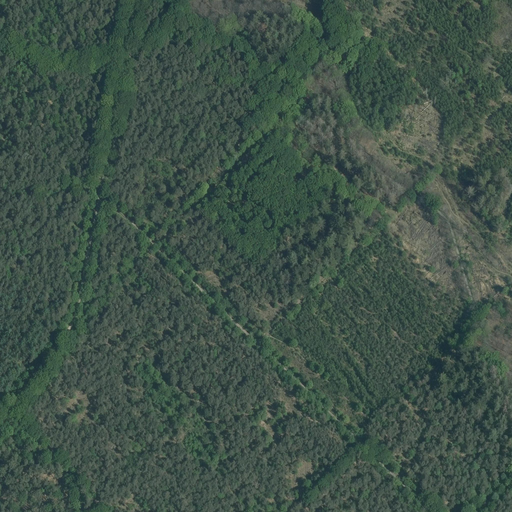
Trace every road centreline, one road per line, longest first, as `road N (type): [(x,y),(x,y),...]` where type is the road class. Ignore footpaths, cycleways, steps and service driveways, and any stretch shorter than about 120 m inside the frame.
road 1 (track): [(8,414),(77,311),(137,0)]
road 2 (track): [(187,0),(243,43),(311,156),(385,220)]
road 3 (track): [(330,74),(123,276)]
road 4 (track): [(258,342),(430,511)]
road 5 (track): [(103,198),(258,342)]
road 6 (track): [(385,220),(511,97)]
road 7 (track): [(218,381),(93,502)]
road 8 (track): [(385,220),(265,336)]
